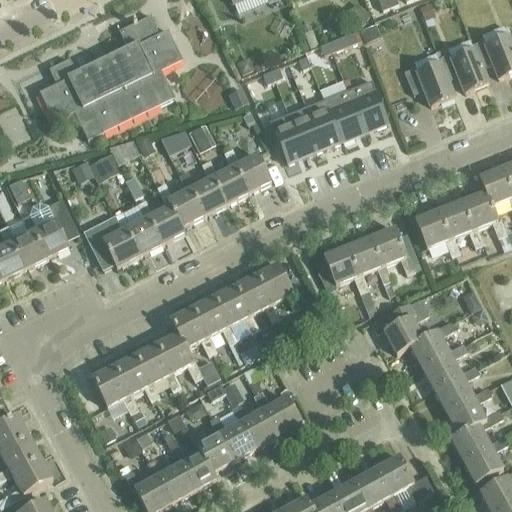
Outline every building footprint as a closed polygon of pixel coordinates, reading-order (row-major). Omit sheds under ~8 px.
[(228,0),(232,10),(256,0),(265,0),(268,7),(284,0),(228,0)] [(394,0),(388,0),(378,4),(383,15),(398,9),(394,0)] [(430,7),(419,11),(424,24),(435,19),(430,7)] [(348,21),(362,33),(372,19),(358,9),(348,21)] [(161,76),(182,66),(168,36),(159,40),(150,22),(119,37),(127,55),(76,79),(70,66),(49,76),(56,92),(40,100),(54,129),(75,119),(88,147),(175,105),(161,76)] [(308,26),(302,28),(305,37),(311,34),(308,26)] [(361,35),(365,49),(381,43),(376,30),(361,35)] [(337,44),(341,54),(358,47),(354,37),(337,44)] [(470,51),(473,56),(481,74),(493,69),(499,85),(511,79),(511,50),(508,42),(485,51),(483,46),(470,51)] [(324,61),(341,54),(337,44),(320,51),(324,61)] [(437,64),(439,70),(447,88),(458,84),(464,99),(487,89),(481,74),(473,56),(450,65),(448,60),(437,64)] [(311,72),(307,62),(298,65),(303,75),(311,72)] [(236,68),(242,81),(255,75),(250,63),(236,68)] [(453,103),(447,88),(439,70),(416,79),(414,73),(404,78),(414,102),(424,98),(430,113),(453,103)] [(279,73),(271,77),(275,87),(283,83),(279,73)] [(263,80),(267,90),(275,87),(271,77),(263,80)] [(372,86),(351,94),(368,137),(389,129),(372,86)] [(245,92),(230,99),(236,113),(251,106),(245,92)] [(351,94),(331,103),(348,145),(368,137),(351,94)] [(331,103),(311,111),(328,154),(348,145),(331,103)] [(311,111),(290,119),(308,162),(328,154),(311,111)] [(251,118),(241,122),(244,128),(250,130),(256,127),(251,118)] [(290,119),(270,127),(287,170),(308,162),(290,119)] [(188,139),(199,159),(216,150),(206,129),(188,139)] [(184,137),(160,144),(169,161),(191,150),(184,137)] [(149,142),(138,148),(145,161),(156,156),(149,142)] [(224,160),(231,175),(234,173),(249,201),(272,190),(257,161),(240,170),(233,155),(224,160)] [(111,159),(90,170),(96,182),(117,171),(111,159)] [(87,167),(73,174),(80,189),(94,181),(87,167)] [(202,171),(209,186),(212,185),(227,213),(249,201),(234,173),(231,175),(217,182),(210,167),(202,171)] [(511,170),(503,174),(511,198),(511,170)] [(479,184),(485,199),(492,212),(509,205),(511,212),(511,198),(503,174),(479,184)] [(180,183),(188,197),(190,196),(204,225),(227,213),(212,185),(209,186),(196,193),(188,178),(180,183)] [(135,183),(127,188),(136,206),(145,201),(135,183)] [(168,209),(170,213),(182,236),(183,236),(204,225),(190,196),(188,197),(173,205),(166,190),(157,194),(165,210),(168,209)] [(485,199),(460,209),(472,237),(478,236),(492,230),(498,245),(503,257),(511,254),(500,225),(498,226),(492,212),(485,199)] [(30,221),(22,224),(29,239),(32,237),(46,265),(69,254),(65,247),(79,240),(61,204),(48,211),(39,208),(32,211),(29,220),(30,221)] [(138,211),(145,225),(148,224),(162,252),(185,240),(183,236),(182,236),(170,213),(154,221),(146,207),(138,211)] [(460,209),(437,218),(449,247),(454,245),(469,239),(475,254),(483,250),(478,236),(472,237),(460,209)] [(449,247),(437,218),(415,227),(426,256),(445,249),(451,263),(460,260),(454,245),(449,247)] [(115,223),(122,237),(126,235),(140,263),(162,252),(148,224),(145,225),(130,233),(123,219),(115,223)] [(93,234),(84,239),(96,262),(108,257),(117,275),(140,263),(126,235),(122,237),(115,223),(101,230),(93,234)] [(0,235),(0,237),(6,250),(10,249),(24,277),(46,265),(32,237),(29,239),(15,246),(8,232),(0,235)] [(396,235),(371,245),(383,274),(386,273),(400,267),(406,281),(415,277),(420,275),(407,241),(399,244),(396,235)] [(371,245),(348,254),(359,283),(362,281),(377,276),(383,290),(389,288),(392,287),(386,273),(383,274),(371,245)] [(0,285),(1,288),(24,277),(10,249),(6,250),(0,253),(0,285)] [(328,274),(318,278),(326,295),(335,292),(354,285),(359,299),(365,315),(374,311),(374,310),(368,296),(362,281),(359,283),(348,254),(324,264),(328,274)] [(278,271),(255,283),(270,312),(273,310),(286,303),(294,318),(302,314),(294,299),(293,300),(278,271)] [(511,271),(496,278),(504,298),(511,294),(511,271)] [(255,283),(232,294),(248,323),(252,321),(265,314),(273,329),(281,325),(273,310),(270,312),(255,283)] [(389,288),(383,290),(386,298),(392,296),(389,288)] [(232,294),(211,305),(226,334),(230,332),(243,325),(251,340),(260,335),(252,321),(248,323),(232,294)] [(211,305),(191,316),(204,345),(209,343),(222,336),(230,351),(239,368),(243,366),(234,349),(238,347),(230,332),(226,334),(211,305)] [(476,305),(467,309),(471,318),(481,314),(476,305)] [(398,362),(410,355),(410,354),(423,347),(423,346),(414,331),(430,322),(421,306),(410,312),(410,311),(389,322),(396,333),(385,339),(398,362)] [(382,307),(374,310),(374,311),(377,319),(386,315),(382,307)] [(171,326),(178,339),(186,355),(201,347),(208,362),(216,358),(209,343),(204,345),(191,316),(171,326)] [(482,316),(471,321),(474,326),(481,329),(487,326),(482,316)] [(317,320),(309,325),(314,334),(322,330),(317,320)] [(410,355),(423,378),(451,362),(449,358),(441,344),(455,336),(451,328),(434,337),(436,339),(423,346),(423,347),(410,354),(410,355)] [(178,339),(154,351),(169,381),(173,380),(174,380),(186,373),(194,388),(199,385),(202,383),(195,369),(194,370),(186,355),(178,339)] [(273,343),(266,348),(270,356),(278,352),(273,343)] [(262,346),(241,358),(248,369),(255,365),(269,358),(262,346)] [(423,378),(434,399),(463,384),(461,381),(453,366),(467,358),(462,350),(449,358),(451,362),(423,378)] [(154,351),(133,363),(148,392),(152,391),(166,384),(173,399),(181,395),(173,380),(169,381),(154,351)] [(133,363),(113,373),(126,404),(130,402),(144,395),(151,410),(159,405),(152,391),(148,392),(133,363)] [(270,364),(258,371),(263,381),(276,375),(270,364)] [(208,391),(221,384),(212,367),(199,373),(208,391)] [(126,404),(113,373),(93,383),(108,413),(122,406),(130,421),(132,419),(138,417),(130,402),(126,404)] [(434,399),(446,421),(475,405),(473,402),(465,388),(479,381),(475,373),(461,381),(463,384),(434,399)] [(511,383),(501,390),(511,411),(511,410),(511,383)] [(256,385),(250,389),(257,401),(262,399),(263,398),(256,385)] [(446,421),(458,442),(487,427),(485,424),(478,411),(492,404),(487,395),(473,402),(475,405),(446,421)] [(235,399),(227,403),(234,414),(240,411),(244,408),(240,400),(235,399)] [(254,403),(262,418),(264,416),(279,443),(301,431),(286,404),(270,413),(262,399),(257,401),(254,403)] [(201,408),(186,416),(186,417),(189,422),(197,424),(207,419),(201,409),(201,408)] [(232,416),(240,430),(242,429),(257,456),(279,443),(264,416),(262,418),(248,425),(240,411),(234,414),(232,416)] [(138,417),(132,419),(138,431),(146,427),(140,415),(138,417)] [(451,446),(464,469),(491,454),(489,449),(482,437),(504,425),(499,417),(485,424),(487,427),(458,442),(451,446)] [(0,461),(0,460),(0,456),(28,440),(18,421),(4,429),(0,430),(0,461)] [(179,421),(168,427),(174,439),(186,433),(179,421)] [(210,428),(218,442),(220,441),(235,468),(257,456),(242,429),(240,430),(226,438),(218,423),(210,428)] [(111,431),(101,436),(107,447),(117,442),(111,431)] [(198,455),(200,459),(201,459),(213,479),(214,480),(235,468),(220,441),(218,442),(204,450),(196,436),(187,441),(196,456),(198,455)] [(148,438),(138,444),(143,454),(153,448),(148,438)] [(0,489),(12,483),(10,479),(40,462),(28,440),(0,456),(0,460),(0,461),(8,474),(0,478),(0,489)] [(491,454),(464,469),(476,491),(504,476),(494,458),(508,451),(503,443),(490,450),(489,449),(491,454)] [(136,445),(124,451),(131,463),(143,456),(136,445)] [(169,458),(177,473),(179,471),(194,498),(217,485),(214,480),(213,479),(201,459),(200,459),(185,467),(177,453),(169,458)] [(10,479),(12,483),(19,495),(5,503),(0,505),(0,511),(7,511),(10,511),(25,503),(24,500),(52,484),(40,462),(10,479)] [(401,463),(378,476),(393,503),(395,501),(409,494),(416,507),(424,502),(434,497),(427,482),(416,488),(415,489),(401,463)] [(146,471),(154,485),(157,483),(172,511),(194,498),(179,471),(177,473),(163,480),(155,466),(146,471)] [(129,470),(120,475),(125,483),(133,478),(129,470)] [(378,476),(356,488),(368,511),(375,511),(386,506),(389,511),(400,511),(395,501),(393,503),(378,476)] [(157,483),(154,485),(141,493),(133,478),(125,483),(134,499),(136,498),(143,511),(169,511),(172,511),(157,483)] [(480,498),(488,511),(511,511),(511,491),(511,489),(511,488),(511,478),(507,481),(508,483),(480,498)] [(368,511),(356,488),(333,501),(339,511),(368,511)] [(310,511),(306,503),(306,504),(310,511),(339,511),(333,501),(311,511),(310,511)]
